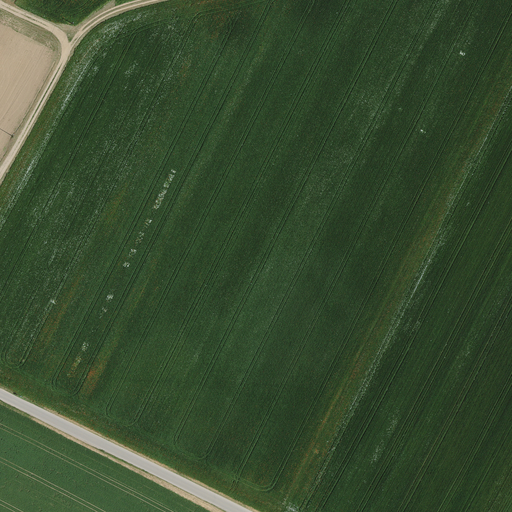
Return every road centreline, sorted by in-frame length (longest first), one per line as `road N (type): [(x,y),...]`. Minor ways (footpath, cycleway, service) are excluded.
road 1 (unclassified): [(0,393),(240,511)]
road 2 (track): [(0,177),(85,27),(147,0)]
